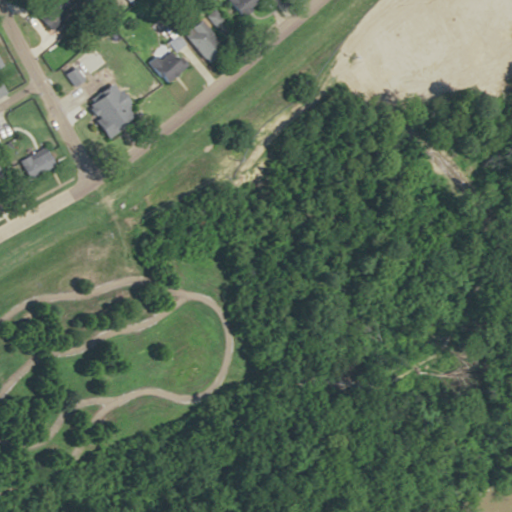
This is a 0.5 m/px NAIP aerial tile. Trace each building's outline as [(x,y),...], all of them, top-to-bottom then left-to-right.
[(42,0),(31,11),(47,29),(73,6),(67,0),(42,0)] [(256,0),(222,0),(238,17),(256,0)] [(177,32),(197,58),(216,44),(197,18),(177,32)] [(171,59),(163,47),(142,61),(157,83),(183,66),(176,56),(171,59)] [(104,133),(130,118),(111,83),(84,98),(104,133)]
